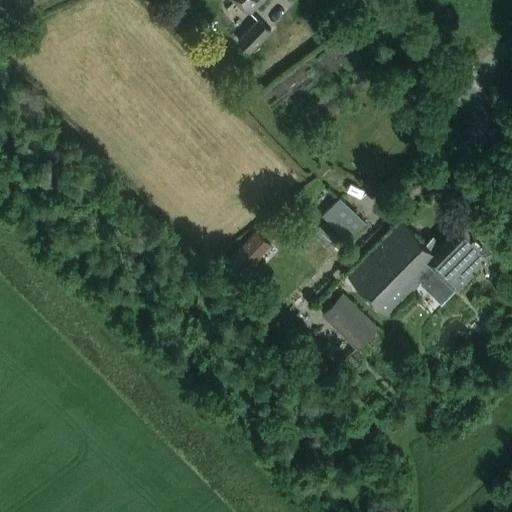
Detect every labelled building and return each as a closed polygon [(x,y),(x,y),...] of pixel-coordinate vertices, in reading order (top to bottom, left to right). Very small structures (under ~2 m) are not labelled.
[(234,0),(251,17),(267,0),(234,0)] [(251,55),(272,34),(261,22),(239,44),(251,55)] [(343,195),(325,214),(352,239),(370,220),(343,195)] [(491,246),(464,219),(435,249),(402,217),(348,273),(388,312),(419,281),(441,303),(476,267),(474,264),(491,246)] [(235,272),(226,281),(249,302),(258,293),(235,272)] [(356,347),(377,326),(350,298),(328,319),(356,347)] [(315,349),(303,360),(311,368),(318,376),(330,365),(322,356),(315,349)] [(354,371),(343,383),(349,388),(355,382),(360,376),(356,373),(354,371)]
